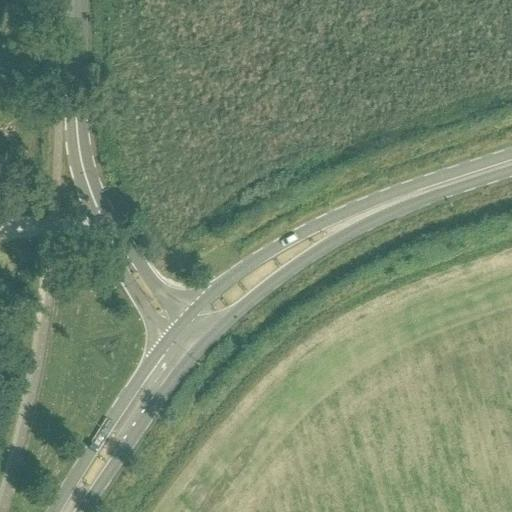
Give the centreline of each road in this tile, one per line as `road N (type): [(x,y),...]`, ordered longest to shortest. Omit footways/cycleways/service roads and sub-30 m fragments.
road 1 (tertiary): [(186,340),(235,292),(401,198),(511,163)]
road 2 (tertiary): [(186,340),(103,223),(76,148),(76,0)]
road 3 (tertiary): [(65,511),(186,340)]
